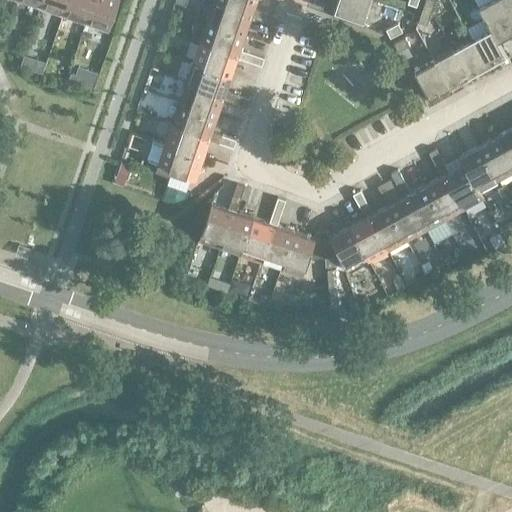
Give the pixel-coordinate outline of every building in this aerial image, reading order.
[(67,0),(41,0),(39,7),(62,15),(67,0)] [(92,0),(67,0),(62,15),(85,22),(92,0)] [(118,0),(92,0),(85,22),(108,30),(118,0)] [(252,11),(218,0),(213,0),(207,19),(245,32),(250,16),(263,20),(265,12),(253,8),(252,11)] [(255,0),(218,0),(252,11),(253,8),(255,0)] [(369,0),(337,0),(334,10),(363,20),(369,0)] [(434,0),(424,0),(422,8),(431,12),(434,0)] [(511,31),(511,22),(499,0),(487,0),(478,5),(489,28),(490,28),(497,40),(511,31)] [(511,0),(499,0),(511,22),(511,0)] [(431,12),(422,8),(417,21),(426,24),(431,12)] [(278,17),(265,12),(263,20),(275,25),(278,17)] [(245,32),(207,19),(200,40),(238,53),(236,57),(249,61),(252,53),(239,49),(245,32)] [(397,22),(385,29),(390,37),(402,30),(397,22)] [(490,28),(489,28),(471,38),(486,65),(506,54),(497,40),(490,28)] [(409,44),(405,36),(393,42),(397,51),(409,44)] [(486,65),(471,38),(452,49),(467,76),(486,65)] [(238,53),(200,40),(193,60),(231,73),(236,57),(238,53)] [(467,76),(452,49),(433,59),(448,86),(467,76)] [(264,57),(252,53),(249,61),(261,65),(264,57)] [(41,73),(45,60),(35,57),(31,69),(41,73)] [(448,86),(433,59),(414,70),(428,97),(448,86)] [(231,73),(193,60),(186,81),(224,94),(225,90),(231,73)] [(70,74),(68,82),(90,89),(93,82),(95,75),(81,70),(79,77),(70,74)] [(224,94),(186,81),(179,101),(217,114),(222,98),(235,102),(238,94),(225,90),(224,94)] [(250,98),(238,94),(235,102),(247,106),(250,98)] [(217,114),(179,101),(172,122),(210,135),(208,139),(221,143),(224,135),(211,131),(217,114)] [(210,135),(172,122),(165,142),(203,155),(208,139),(210,135)] [(511,126),(497,134),(511,160),(511,126)] [(511,171),(511,160),(497,134),(479,145),(498,179),(511,171)] [(236,139),(224,135),(221,143),(233,147),(236,139)] [(150,161),(157,164),(155,171),(170,177),(172,169),(192,175),(196,176),(203,155),(165,142),(153,138),(148,154),(150,161)] [(498,179),(479,145),(459,155),(463,163),(464,163),(478,190),(479,190),(498,179)] [(442,159),(436,148),(428,152),(435,164),(442,159)] [(449,171),(442,159),(435,164),(441,175),(445,173),(464,208),(483,197),(479,190),(478,190),(464,163),(463,163),(449,171)] [(120,162),(116,176),(127,180),(132,166),(120,162)] [(192,175),(172,169),(170,177),(168,182),(188,188),(192,175)] [(404,180),(398,169),(390,173),(397,184),(404,180)] [(445,173),(441,175),(426,184),(445,219),(464,208),(445,173)] [(411,192),(404,180),(397,184),(403,196),(388,205),(407,239),(426,229),(407,194),(411,192)] [(496,187),(504,201),(511,196),(511,195),(505,182),(496,187)] [(244,185),(236,183),(232,195),(240,198),(244,185)] [(445,219),(426,184),(411,192),(407,194),(426,229),(445,219)] [(366,201),(360,190),(352,194),(359,205),(366,201)] [(240,198),(232,195),(228,208),(232,209),(219,247),(239,254),(253,216),(236,210),(240,198)] [(285,199),(278,197),(273,209),(281,212),(285,199)] [(372,213),(366,201),(359,205),(365,217),(369,215),(388,250),(407,239),(388,205),(372,213)] [(232,209),(228,208),(211,202),(198,240),(219,247),(232,209)] [(281,212),(273,209),(269,222),(253,216),(239,254),(260,261),(273,223),(277,224),(281,212)] [(369,215),(365,217),(350,225),(369,260),(388,250),(369,215)] [(273,223),(260,261),(281,268),(294,230),(277,224),(273,223)] [(369,260),(350,225),(331,235),(328,230),(322,231),(324,257),(341,255),(349,271),(369,260)] [(314,237),(294,230),(281,268),(302,275),(308,258),(324,257),(322,231),(316,231),(314,237)] [(447,249),(439,253),(445,263),(453,258),(447,249)] [(433,269),(428,260),(421,265),(426,273),(433,269)] [(338,270),(328,270),(328,306),(338,306),(338,270)] [(393,279),(398,288),(406,284),(401,275),(393,279)] [(353,295),(348,297),(352,308),(357,307),(353,295)]
